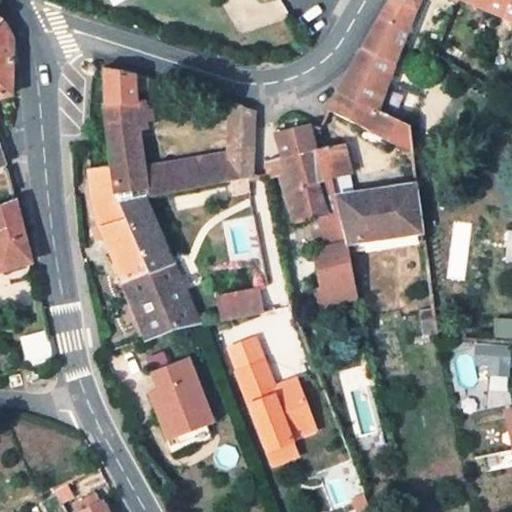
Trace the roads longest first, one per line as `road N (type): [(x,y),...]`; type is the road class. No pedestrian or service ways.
road 1 (residential): [(369,0),(328,64),(289,89),(238,88),(71,35),(36,48)]
road 2 (tertiary): [(87,407),(64,294),(36,48)]
road 3 (tertiary): [(149,511),(87,407)]
